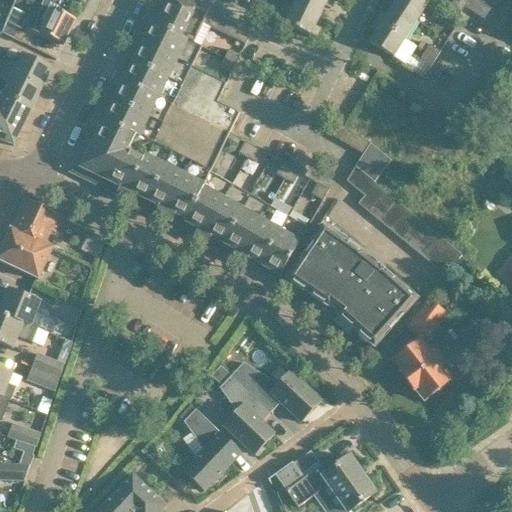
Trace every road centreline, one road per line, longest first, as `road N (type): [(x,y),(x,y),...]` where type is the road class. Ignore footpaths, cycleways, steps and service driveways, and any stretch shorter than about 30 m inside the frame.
road 1 (residential): [(356,402),(251,300),(35,178)]
road 2 (unclassified): [(35,178),(124,0)]
road 3 (residential): [(427,506),(356,402)]
road 4 (residential): [(356,402),(255,475)]
